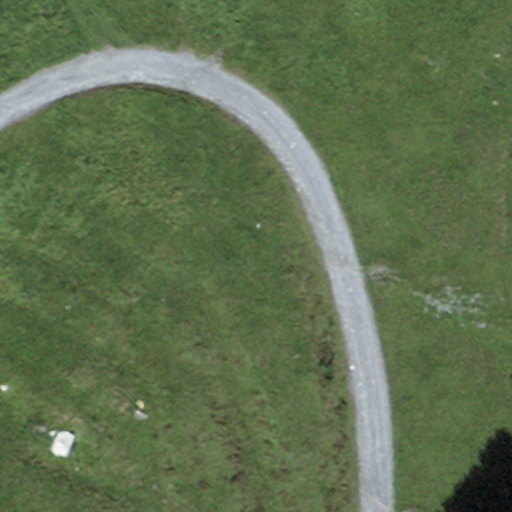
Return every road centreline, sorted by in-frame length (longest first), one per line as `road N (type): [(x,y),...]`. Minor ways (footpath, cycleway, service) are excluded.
road 1 (track): [(0,111),(118,64),(210,86),(298,155),(340,269),(373,443),(369,511)]
road 2 (track): [(262,126),(189,0)]
